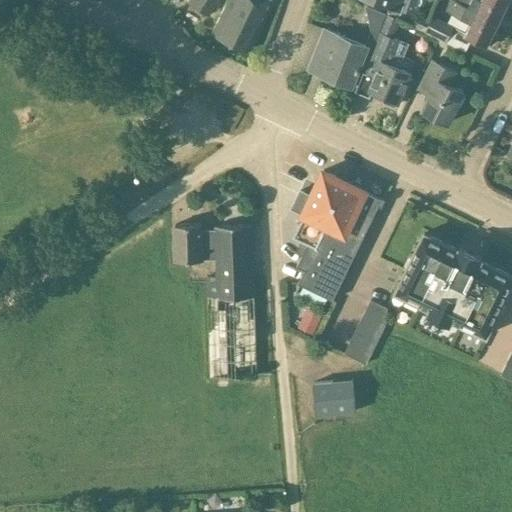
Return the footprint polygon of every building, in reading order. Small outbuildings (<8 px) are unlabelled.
[(187,0),(186,2),(208,16),(218,0),(187,0)] [(272,1),(269,0),(227,0),(211,34),(248,52),(272,1)] [(363,0),(398,12),(402,0),(363,0)] [(500,21),(453,0),(450,0),(445,10),(471,22),(466,31),(433,15),(429,21),(424,33),(465,52),(471,39),(487,47),(488,45),(493,46),(498,35),(494,32),(500,21)] [(453,0),(500,21),(509,0),(453,0)] [(402,41),(394,38),(401,19),(386,13),(379,32),(377,35),(378,36),(364,69),(365,69),(356,91),(369,97),(371,91),(386,97),(384,100),(386,103),(394,107),(397,106),(399,103),(411,73),(409,72),(412,64),(395,57),(402,41)] [(424,33),(429,21),(417,15),(411,26),(424,33)] [(370,32),(365,44),(326,29),(317,52),(333,59),(326,78),(350,88),(359,66),(364,69),(378,36),(377,35),(370,32)] [(465,93),(452,87),(459,72),(433,59),(418,90),(429,95),(422,110),(450,123),(465,93)] [(304,215),(294,235),(295,238),(301,240),(308,243),(316,248),(325,229),(359,246),(379,205),(382,206),(385,199),(379,196),(378,198),(365,192),(365,190),(362,188),(361,184),(354,180),(349,182),(323,170),(311,197),(300,192),(295,201),(301,204),(297,212),(304,215)] [(203,260),(215,260),(216,277),(205,277),(208,378),(259,377),(256,295),(255,295),(252,225),(214,227),(214,230),(202,230),(202,224),(175,225),(176,261),(203,260)] [(302,255),(297,266),(305,270),(298,283),(332,300),(359,246),(325,229),(316,248),(308,243),(302,255)] [(424,233),(396,292),(407,297),(405,300),(419,307),(420,303),(431,308),(429,312),(450,322),(452,319),(462,324),(460,327),(474,333),(475,330),(486,336),(511,283),(511,275),(481,260),(482,258),(460,247),(459,250),(424,233)] [(371,300),(345,353),(367,363),(388,319),(383,317),(388,308),(371,300)] [(305,313),(299,327),(311,333),(318,319),(305,313)] [(511,351),(501,374),(511,379),(511,351)] [(313,383),(316,417),(356,413),(353,379),(313,383)]
